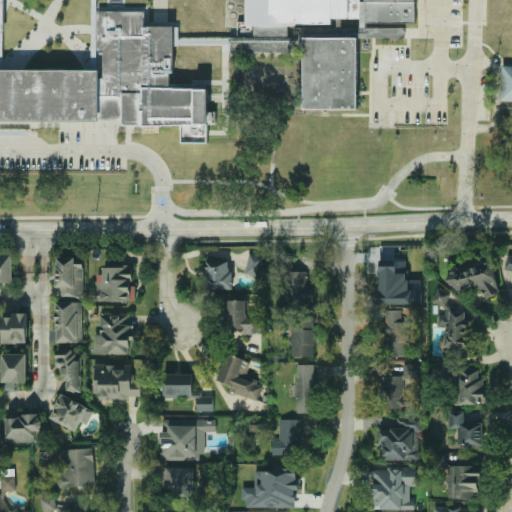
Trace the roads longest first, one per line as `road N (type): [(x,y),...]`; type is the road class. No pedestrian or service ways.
road 1 (secondary): [(511,221),(0,226)]
road 2 (residential): [(329,511),(349,429),(346,227)]
road 3 (residential): [(36,292),(43,386),(35,396),(0,398)]
